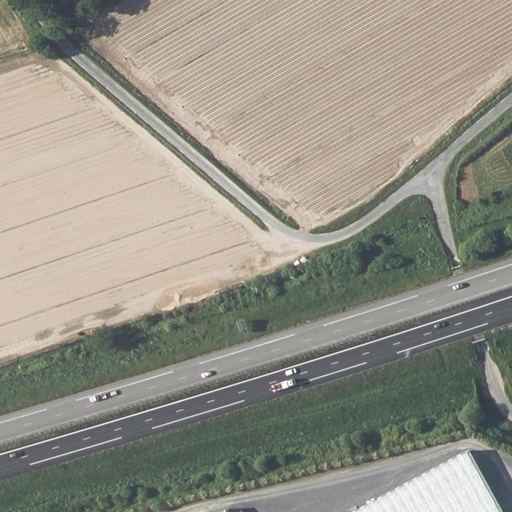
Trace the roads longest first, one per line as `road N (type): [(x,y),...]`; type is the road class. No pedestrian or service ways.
road 1 (motorway): [(511,274),(0,432)]
road 2 (motorway): [(0,464),(511,306)]
road 3 (unclassified): [(430,172),(345,234),(296,239),(68,49),(25,0)]
road 4 (unclassified): [(511,420),(430,172)]
